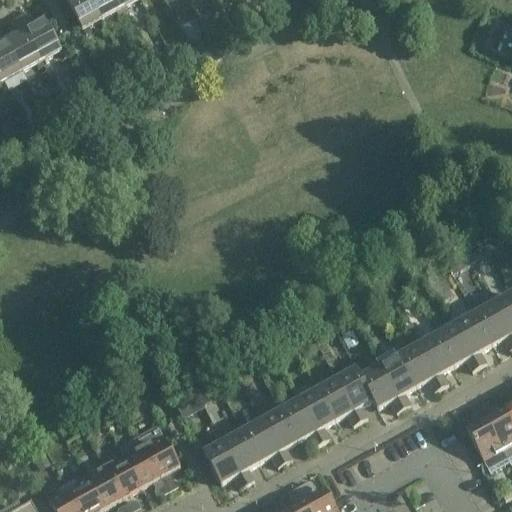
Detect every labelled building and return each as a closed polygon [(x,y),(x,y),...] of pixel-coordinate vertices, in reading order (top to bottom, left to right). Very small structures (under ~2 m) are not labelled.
[(102,23),(89,0),(63,0),(83,34),(83,33),(86,38),(91,35),(89,30),(102,23)] [(124,17),(114,0),(89,0),(102,23),(116,15),(118,20),(124,17)] [(140,2),(139,0),(114,0),(124,17),(129,14),(126,9),(140,2)] [(62,54),(45,24),(33,30),(26,16),(18,21),(45,70),(50,67),(47,62),(62,54)] [(45,70),(18,21),(10,25),(17,39),(6,45),(23,76),(37,68),(39,73),(45,70)] [(23,76),(6,45),(0,48),(0,78),(7,91),(12,88),(10,83),(23,76)] [(511,298),(494,308),(511,341),(511,298)] [(511,354),(511,341),(494,308),(475,319),(492,350),(504,344),(510,355),(511,354)] [(492,350),(475,319),(456,329),(480,372),(487,368),(481,357),(492,350)] [(480,372),(456,329),(437,340),(454,371),(466,365),(472,376),(480,372)] [(454,371),(437,340),(418,350),(442,393),(449,389),(443,378),(454,371)] [(442,393),(418,350),(399,361),(417,392),(428,386),(435,397),(442,393)] [(417,392),(399,361),(380,371),(404,414),(411,410),(405,399),(417,392)] [(380,371),(362,381),(361,382),(374,405),(373,405),(378,414),(391,407),(397,418),(404,414),(380,371)] [(374,405),(361,382),(362,381),(357,373),(337,384),(361,427),(368,423),(362,411),(373,405),(374,405)] [(361,427),(337,384),(318,394),(336,426),(347,419),(354,431),(361,427)] [(336,426),(318,394),(299,405),(323,448),(330,444),(324,432),(336,426)] [(323,448),(299,405),(281,415),(298,447),(310,440),(316,452),(323,448)] [(511,464),(511,425),(506,414),(487,424),(510,466),(511,464)] [(298,447),(281,415),(262,426),(285,469),(293,465),(286,453),(298,447)] [(510,466),(487,424),(467,435),(490,477),(510,466)] [(285,469),(262,426),(243,436),(260,468),(272,461),(278,473),(285,469)] [(181,472),(163,441),(158,430),(138,441),(161,483),(164,488),(169,497),(179,492),(175,485),(171,484),(168,479),(181,472)] [(260,468),(243,436),(224,447),(248,489),(255,486),(248,474),(260,468)] [(161,483),(138,441),(119,452),(125,462),(142,494),(161,483)] [(248,489),(224,447),(204,458),(221,489),(234,482),(240,493),(248,489)] [(142,494),(125,462),(106,473),(123,504),(142,494)] [(108,511),(123,504),(106,473),(87,483),(102,511),(108,511)] [(102,511),(87,483),(82,475),(63,485),(68,494),(78,511),(102,511)] [(310,497),(312,493),(308,486),(298,492),(303,501),(310,497)] [(169,497),(164,488),(156,492),(155,496),(158,503),(169,497)] [(511,501),(511,492),(509,491),(500,496),(505,505),(511,501)] [(303,501),(298,492),(288,497),(291,504),(296,505),(303,501)] [(78,511),(68,494),(48,505),(52,511),(78,511)] [(335,511),(330,502),(326,495),(306,506),(309,511),(335,511)]
